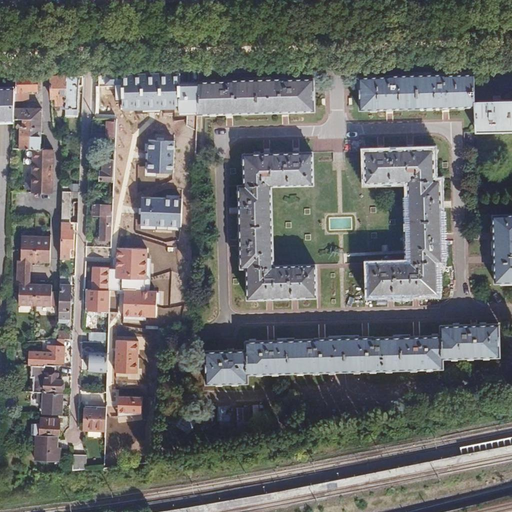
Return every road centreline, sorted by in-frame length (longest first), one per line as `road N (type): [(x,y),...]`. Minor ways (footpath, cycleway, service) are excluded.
road 1 (residential): [(511,57),(87,70)]
road 2 (residential): [(87,70),(73,436)]
